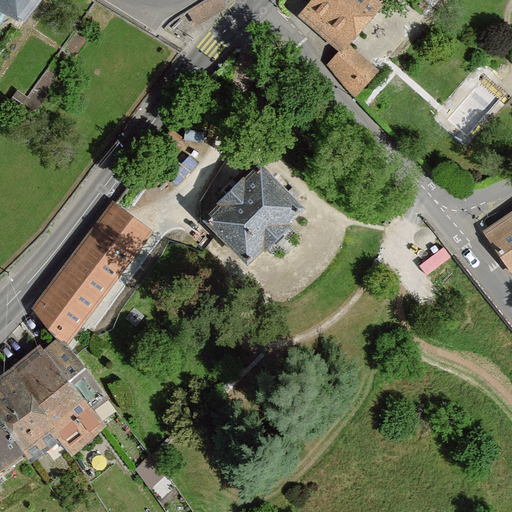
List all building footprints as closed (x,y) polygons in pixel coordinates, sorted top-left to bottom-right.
[(0,0),(0,6),(18,15),(29,0),(0,0)] [(224,8),(219,0),(210,0),(190,13),(198,24),(224,8)] [(382,4),(376,0),(313,0),(306,9),(347,45),(382,4)] [(378,71),(347,45),(330,65),(349,89),(356,97),(378,71)] [(21,106),(27,98),(18,91),(12,100),(21,106)] [(180,136),(172,130),(165,139),(172,145),(180,136)] [(262,166),(208,219),(249,260),(263,245),(274,255),(297,233),(287,223),(303,207),(262,166)] [(148,235),(112,208),(37,308),(63,340),(66,343),(148,235)] [(511,220),(490,235),(511,266),(511,220)] [(66,343),(63,340),(47,353),(92,409),(108,396),(66,343)] [(92,409),(47,353),(17,377),(57,433),(70,452),(103,422),(92,409)] [(57,433),(17,377),(0,389),(0,414),(29,455),(57,433)] [(29,455),(0,414),(0,478),(15,469),(12,466),(29,455)]
